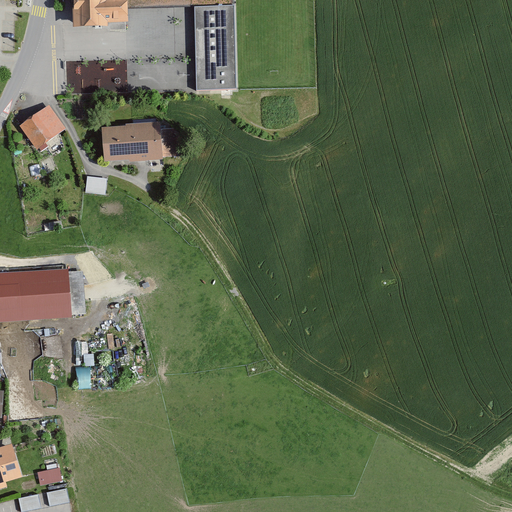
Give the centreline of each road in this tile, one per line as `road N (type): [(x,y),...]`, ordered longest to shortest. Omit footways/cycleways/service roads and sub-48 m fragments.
road 1 (track): [(149,187),(189,222),(262,354),(511,491)]
road 2 (residential): [(39,0),(27,57),(0,114)]
